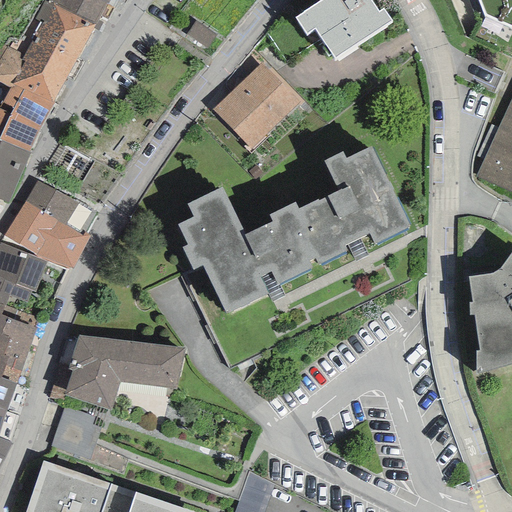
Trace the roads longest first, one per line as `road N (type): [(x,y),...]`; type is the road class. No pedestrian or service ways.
road 1 (residential): [(277,0),(189,106),(91,253),(57,327),(0,502)]
road 2 (residential): [(494,501),(441,354),(436,254),(449,183),(449,105),(434,46),(409,0)]
road 3 (residential): [(0,236),(70,100),(141,0)]
